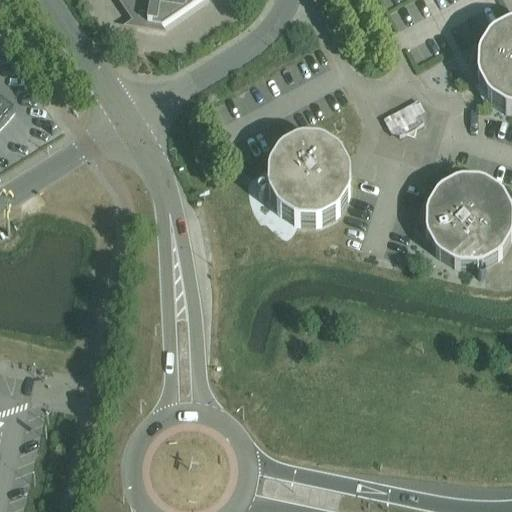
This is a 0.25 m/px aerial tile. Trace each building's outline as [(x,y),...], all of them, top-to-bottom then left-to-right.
[(149,27),(163,30),(206,0),(126,0),(137,15),(139,13),(151,15),(149,27)] [(456,0),(464,13),(487,0),(456,0)] [(393,32),(417,26),(412,7),(388,13),(393,32)] [(478,66),(477,83),(479,89),(487,104),(491,108),(505,117),(511,119),(511,118),(511,32),(508,33),(508,34),(493,42),(493,41),(489,45),(480,60),(478,66)] [(16,115),(0,102),(0,132),(5,127),(10,121),(16,115)] [(418,105),(383,124),(391,138),(399,140),(423,127),(426,118),(418,105)] [(270,194),(273,204),(278,214),(286,221),(296,227),(306,229),(317,229),(328,226),(337,221),(345,213),(350,204),(353,193),(353,182),(350,172),(344,162),(336,155),(327,149),(316,147),(305,147),(295,150),(286,155),(278,163),(273,172),(270,183),(270,194)] [(427,238),(428,244),(437,258),(441,263),(455,272),(461,273),(478,274),(484,272),(499,264),(503,260),(511,245),(511,215),(505,202),(501,197),(486,188),(480,187),(463,186),(457,188),(442,196),(438,200),(429,215),(427,221),(427,238)]
